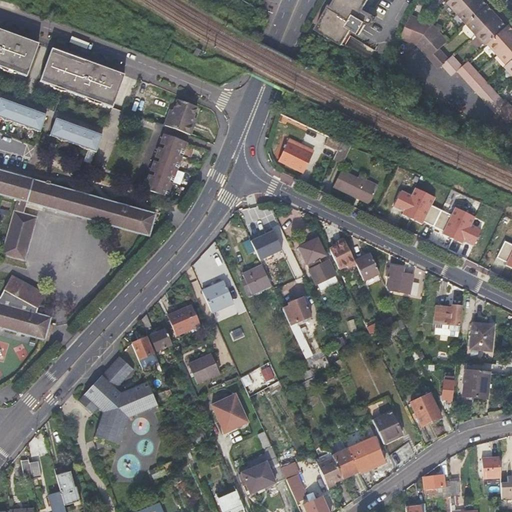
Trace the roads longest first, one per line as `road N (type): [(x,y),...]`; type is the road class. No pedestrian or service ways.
road 1 (secondary): [(232,144),(182,234),(9,424)]
road 2 (secondary): [(22,435),(201,237),(240,171)]
road 3 (residential): [(240,171),(511,303)]
road 4 (residential): [(0,16),(246,106)]
road 5 (residential): [(511,424),(428,455),(356,511)]
